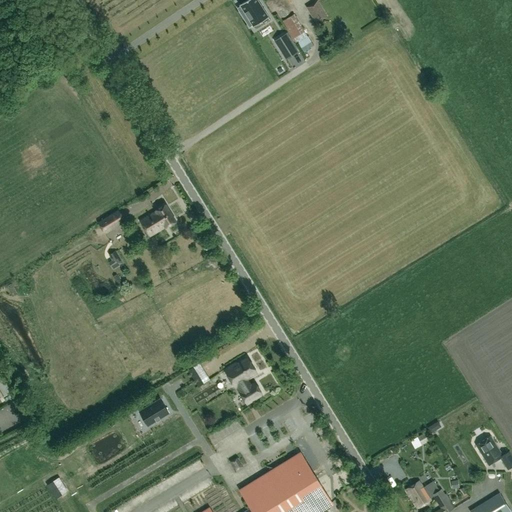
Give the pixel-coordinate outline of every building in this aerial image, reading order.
[(246,0),(239,5),(240,5),(241,6),(237,8),(249,27),(252,25),(253,26),(253,27),(268,17),(267,17),(256,0),(246,0)] [(317,0),(315,0),(305,5),(313,20),(324,15),(317,0)] [(272,22),(278,19),(275,13),(269,17),(272,22)] [(283,21),(296,45),(308,38),(304,32),(305,32),(295,14),(283,21)] [(274,41),(278,46),(286,59),(297,52),(289,39),(285,33),(274,41)] [(156,212),(140,221),(149,236),(165,227),(165,228),(176,222),(165,204),(155,211),(156,212)] [(115,227),(109,216),(98,223),(105,233),(115,227)] [(113,269),(123,263),(119,257),(109,263),(113,269)] [(246,404),(262,394),(255,383),(250,386),(246,379),(256,373),(247,358),(237,364),(236,363),(224,370),(235,388),(239,385),(242,391),(239,393),(246,404)] [(148,424),(155,420),(156,420),(156,419),(159,417),(160,418),(160,417),(168,412),(160,398),(139,410),(148,424)] [(435,430),(432,424),(426,428),(430,433),(435,430)] [(418,437),(422,444),(430,440),(426,432),(418,437)] [(488,465),(500,458),(507,470),(511,466),(511,455),(509,451),(502,456),(490,436),(476,445),(488,465)] [(283,450),(288,448),(285,440),(280,442),(283,450)] [(322,511),(333,506),(300,453),(240,490),(253,511),(322,511)] [(243,467),(237,457),(229,462),(236,472),(243,467)] [(179,505),(215,484),(201,460),(124,504),(128,511),(129,511),(132,510),(132,511),(143,511),(146,511),(167,511),(179,505)] [(433,481),(423,488),(419,481),(406,489),(417,508),(430,500),(429,499),(432,497),(440,508),(433,511),(448,511),(453,509),(452,507),(454,506),(448,496),(446,497),(441,489),(440,490),(433,481)] [(471,511),(470,511),(510,511),(500,495),(473,511),(471,511)]
